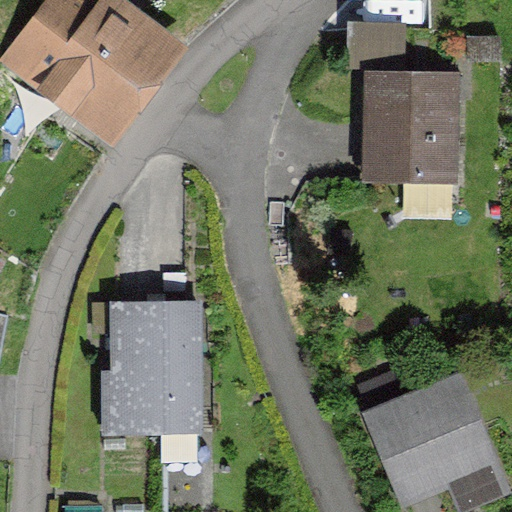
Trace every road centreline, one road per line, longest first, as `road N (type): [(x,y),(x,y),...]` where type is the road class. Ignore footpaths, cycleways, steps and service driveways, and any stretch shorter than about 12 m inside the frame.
road 1 (residential): [(162,107),(48,270),(32,511)]
road 2 (residential): [(225,160),(247,283),(340,511)]
road 3 (residential): [(280,0),(225,160)]
road 4 (residential): [(268,0),(162,107)]
